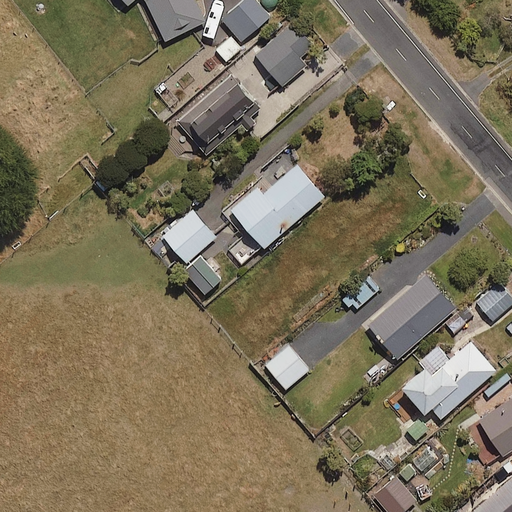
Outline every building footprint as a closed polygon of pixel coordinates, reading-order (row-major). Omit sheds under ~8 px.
[(131,0),(133,1),(134,0),(146,0),(167,40),(206,20),(195,0),(131,0)] [(242,40),(270,15),(256,0),(243,0),(223,19),(242,40)] [(301,57),(315,43),(293,20),(255,55),(283,85),(307,63),(301,57)] [(226,60),(240,48),(230,36),(216,48),(226,60)] [(206,154),(241,124),(245,128),(255,119),(250,113),(258,106),(231,74),(177,120),(206,154)] [(245,263),(324,196),(296,164),(264,192),(259,185),(228,212),(249,236),(233,250),(245,263)] [(186,262),(216,236),(191,208),(161,234),(186,262)] [(204,294),(221,279),(202,256),(184,270),(204,294)] [(396,357),(455,308),(425,272),(367,321),(396,357)] [(353,311),(379,288),(367,275),(342,298),(353,311)] [(492,320),(511,303),(511,297),(498,282),(476,301),(492,320)] [(454,332),(473,316),(466,307),(447,324),(454,332)] [(452,414),(501,370),(471,338),(449,359),(437,345),(419,361),(424,367),(402,387),(425,413),(439,400),(452,414)] [(286,388),(309,368),(288,344),(265,364),(286,388)] [(500,457),(511,449),(511,395),(496,406),(475,420),(500,457)] [(415,440),(429,429),(419,416),(405,427),(415,440)] [(434,459),(425,448),(411,460),(420,471),(434,459)] [(373,495),(388,511),(402,511),(417,499),(404,485),(417,473),(408,464),(373,495)] [(511,511),(511,479),(473,511),(472,511),(511,511)]
